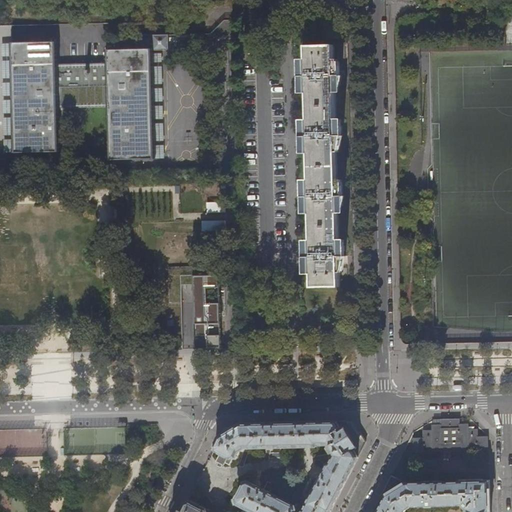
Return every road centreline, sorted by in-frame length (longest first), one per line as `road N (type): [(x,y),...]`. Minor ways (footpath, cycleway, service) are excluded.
road 1 (residential): [(388,403),(377,0)]
road 2 (residential): [(160,511),(211,410),(388,403)]
